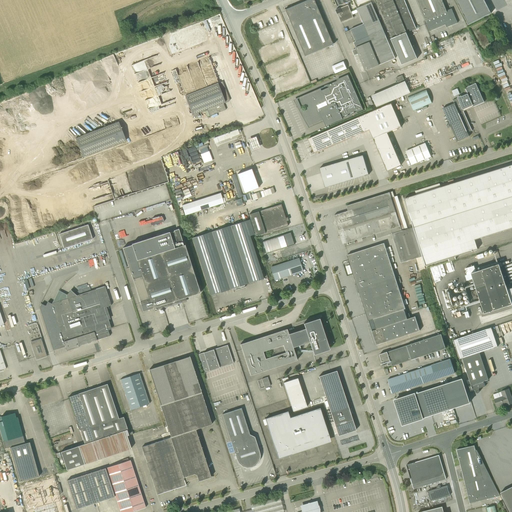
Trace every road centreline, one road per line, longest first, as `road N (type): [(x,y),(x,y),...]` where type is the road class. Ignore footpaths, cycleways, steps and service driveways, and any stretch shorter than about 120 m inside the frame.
road 1 (unclassified): [(307,210),(511,150)]
road 2 (unclassified): [(187,511),(387,454)]
road 3 (tertiary): [(307,210),(230,19)]
road 4 (unclassified): [(143,348),(332,285)]
road 5 (tertiary): [(387,454),(332,285)]
road 6 (unknown): [(229,320),(250,379),(352,345)]
road 7 (unclassified): [(0,390),(143,348)]
road 8 (unclassified): [(143,348),(102,226)]
